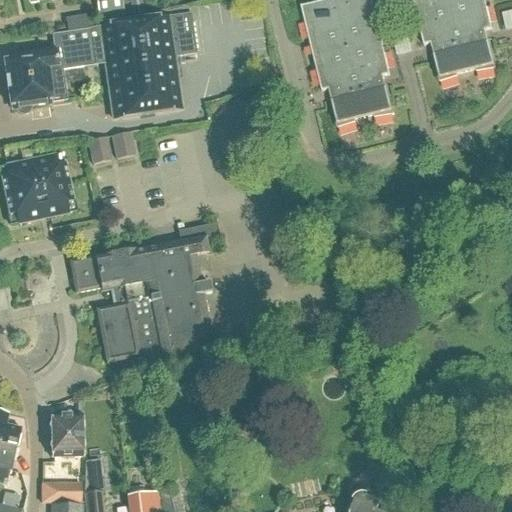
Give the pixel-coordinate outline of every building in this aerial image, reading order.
[(96,0),(100,25),(125,21),(121,0),(96,0)] [(328,0),(329,3),(303,10),(323,95),(330,94),(339,131),(357,127),(356,124),(375,120),(376,122),(393,118),(384,81),(391,79),(372,0),(343,0),(342,0),(413,0),(425,50),(432,48),(441,86),(459,81),(458,79),(477,74),(478,77),(496,72),(487,35),(493,33),(485,0),(328,0)] [(134,18),(145,17),(143,2),(132,3),(134,18)] [(30,108),(31,108),(50,105),(49,104),(65,102),(61,71),(94,66),(104,65),(112,121),(181,111),(173,59),(194,56),(188,16),(169,19),(92,31),(89,32),(66,35),(50,37),(52,53),(4,61),(12,111),(16,110),(17,111),(18,111),(19,112),(20,112),(21,113),(22,113),(23,113),(24,113),(25,113),(26,112),(27,112),(28,111),(29,110),(30,109),(30,108)] [(118,163),(136,160),(132,137),(114,140),(118,163)] [(95,167),(111,164),(107,140),(90,143),(95,167)] [(58,168),(56,158),(6,167),(8,178),(1,179),(9,217),(16,216),(18,227),(69,217),(67,207),(73,205),(65,167),(58,168)] [(195,258),(208,255),(205,240),(218,238),(216,226),(177,234),(179,245),(117,256),(116,254),(68,263),(74,297),(97,293),(100,295),(109,294),(112,309),(95,312),(100,344),(105,368),(125,364),(126,370),(168,362),(169,359),(173,361),(199,357),(200,353),(204,354),(212,352),(202,298),(210,296),(208,285),(200,287),(195,258)] [(240,260),(209,267),(213,283),(244,277),(240,260)] [(0,472),(10,474),(16,451),(20,432),(5,428),(7,418),(0,416),(0,472)] [(51,461),(83,460),(81,418),(49,419),(51,461)] [(0,487),(6,489),(9,475),(0,473),(0,487)] [(98,492),(113,493),(114,477),(99,476),(98,492)] [(79,507),(79,489),(41,489),(41,507),(79,507)] [(162,511),(181,511),(177,490),(159,494),(162,511)] [(95,495),(95,511),(116,511),(116,494),(95,495)] [(158,511),(157,495),(127,499),(128,511),(158,511)] [(371,511),(375,506),(363,500),(360,500),(356,500),(353,502),(351,505),(347,511),(371,511)]
